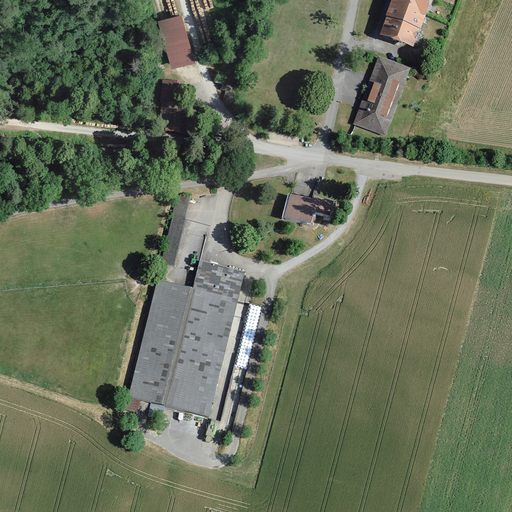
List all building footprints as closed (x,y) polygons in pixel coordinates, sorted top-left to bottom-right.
[(402,42),(412,45),(417,31),(418,31),(423,16),(424,16),(429,0),(395,0),(394,5),(389,20),(384,35),(393,38),(393,40),(402,43),(402,42)] [(193,59),(180,16),(161,21),(174,65),(193,59)] [(356,124),(379,132),(384,118),(390,120),(402,85),(397,83),(402,69),(380,61),(356,124)] [(182,85),(164,83),(162,94),(164,94),(160,127),(167,128),(177,129),(182,85)] [(174,266),(191,197),(176,200),(172,217),(171,217),(159,263),(175,267),(175,266),(174,266)] [(316,203),(290,197),(289,202),(284,220),(285,220),(299,223),(300,221),(313,224),(313,220),(315,221),(316,218),(314,218),(315,215),(330,218),(330,219),(334,204),(317,200),(316,203)] [(155,280),(126,397),(151,404),(148,416),(160,419),(163,407),(208,418),(245,273),(200,261),(193,289),(155,280)]
